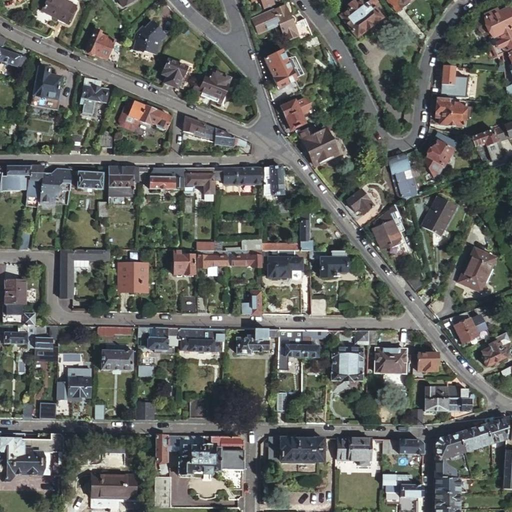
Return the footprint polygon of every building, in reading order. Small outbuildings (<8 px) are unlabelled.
[(77,6),(65,0),(49,0),(43,13),(68,25),(77,6)] [(216,7),(207,0),(201,0),(198,5),(210,14),(216,7)] [(374,3),(371,0),(361,0),(354,6),(349,0),(342,6),(347,12),(340,18),(357,38),(380,18),(370,6),(374,3)] [(412,0),(388,0),(389,0),(387,2),(396,14),(404,9),(403,7),(412,0)] [(284,6),(253,21),(259,34),(279,25),(286,40),(309,30),(304,19),(294,23),(292,17),(290,18),(284,6)] [(489,39),(492,46),(495,45),(500,43),(496,34),(511,28),(511,29),(511,28),(511,17),(511,18),(507,8),(497,12),(496,8),(482,15),(483,17),(475,20),(481,33),(488,29),(492,38),(489,39)] [(152,22),(146,29),(143,32),(140,29),(135,34),(134,41),(136,42),(134,50),(155,56),(158,45),(166,37),(158,29),(159,29),(152,22)] [(511,36),(511,30),(511,29),(511,28),(496,34),(500,43),(511,36)] [(102,32),(95,29),(86,51),(107,59),(115,41),(101,35),(102,32)] [(5,38),(0,35),(0,62),(22,69),(26,58),(1,50),(5,38)] [(322,44),(318,35),(306,41),(310,50),(322,44)] [(511,36),(500,43),(495,45),(496,47),(493,48),(497,56),(511,48),(511,36)] [(125,45),(115,41),(107,59),(119,64),(125,45)] [(296,83),(282,52),(265,60),(275,80),(273,81),(278,92),(296,83)] [(187,69),(169,61),(163,73),(168,76),(164,83),(176,89),(181,77),(183,78),(187,69)] [(56,103),(60,76),(49,74),(50,70),(37,67),(32,99),(56,103)] [(454,68),(443,67),(441,99),(452,100),(452,97),(465,98),(466,79),(454,78),(454,68)] [(203,85),(196,82),(192,92),(202,96),(201,99),(213,105),(215,102),(221,105),(231,80),(212,71),(209,79),(207,78),(203,85)] [(100,89),(101,83),(85,79),(80,98),(83,99),(81,108),(92,110),(94,102),(105,105),(108,91),(100,89)] [(452,104),(452,100),(441,99),(437,99),(435,119),(440,119),(439,125),(463,127),(464,105),(452,104)] [(296,104),(301,114),(309,110),(310,104),(303,100),(296,104)] [(165,130),(170,117),(135,102),(129,117),(126,124),(128,129),(138,133),(143,132),(146,124),(162,131),(165,130)] [(296,104),(295,102),(281,109),(293,132),(306,124),(304,119),(301,114),(296,104)] [(315,113),(310,104),(309,110),(301,114),(304,119),(315,113)] [(203,125),(184,118),(183,132),(200,138),(203,125)] [(339,156),(322,122),(299,134),(316,167),(339,156)] [(511,122),(509,123),(491,130),(496,143),(511,137),(511,122)] [(213,130),(203,125),(200,138),(214,144),(214,130),(213,130)] [(112,131),(103,130),(99,147),(112,147),(112,131)] [(236,139),(214,130),(214,144),(236,147),(237,143),(238,140),(236,139)] [(491,130),(470,137),(475,147),(485,144),(486,147),(496,143),(491,130)] [(456,143),(437,132),(434,139),(437,141),(433,148),(432,147),(430,147),(426,153),(427,155),(423,162),(435,182),(443,166),(456,143)] [(80,151),(81,135),(72,135),(71,150),(80,151)] [(251,156),(252,146),(238,140),(237,143),(242,145),(242,146),(238,146),(237,156),(251,156)] [(399,205),(417,198),(405,155),(387,159),(399,205)] [(482,160),(488,172),(491,171),(501,168),(498,161),(493,163),(491,157),(482,160)] [(26,194),(30,166),(6,166),(6,177),(1,177),(0,184),(0,185),(0,192),(18,195),(18,193),(26,194)] [(43,166),(30,166),(26,194),(26,200),(35,201),(36,193),(40,193),(43,172),(43,166)] [(130,182),(138,182),(138,167),(108,167),(108,196),(130,196),(130,182)] [(138,167),(138,182),(145,182),(145,178),(147,173),(148,167),(138,167)] [(153,175),(153,179),(174,179),(174,168),(155,167),(155,173),(154,173),(154,174),(153,175)] [(43,172),(40,193),(39,200),(52,201),(55,198),(56,193),(62,188),(68,188),(70,170),(57,168),(51,173),(43,172)] [(183,168),(174,168),(174,179),(174,188),(183,188),(183,175),(183,168)] [(214,168),(213,168),(183,168),(183,175),(185,175),(186,186),(204,187),(204,196),(214,197),(214,168)] [(263,186),(263,169),(259,169),(253,168),(224,168),(224,187),(263,186)] [(281,168),(263,169),(263,186),(263,197),(282,197),(282,192),(283,191),(284,189),(284,178),(282,176),(281,176),(281,168)] [(80,174),(73,173),(71,185),(101,189),(103,174),(80,171),(80,174)] [(174,188),(174,179),(153,179),(152,191),(173,191),(174,188)] [(374,207),(360,191),(347,202),(356,213),(360,210),(364,215),(374,207)] [(35,201),(26,200),(25,207),(38,208),(39,200),(40,193),(36,193),(35,201)] [(456,209),(438,199),(423,228),(441,238),(456,209)] [(108,217),(108,202),(99,203),(99,217),(108,217)] [(300,214),(301,252),(309,252),(313,252),(313,242),(309,241),(309,214),(300,214)] [(381,249),(390,245),(401,241),(392,222),(373,231),(381,249)] [(37,250),(53,250),(54,236),(37,235),(37,250)] [(401,241),(390,245),(396,258),(407,252),(403,245),(401,241)] [(197,251),(213,251),(213,243),(197,243),(197,251)] [(60,249),(60,250),(60,259),(71,259),(105,260),(105,250),(61,249),(60,249)] [(227,250),(213,251),(197,251),(197,268),(206,268),(206,266),(227,267),(227,250)] [(262,251),(262,250),(251,250),(252,255),(245,255),(245,250),(227,250),(227,267),(251,267),(251,268),(263,268),(262,251)] [(493,260),(472,251),(458,285),(479,293),(493,260)] [(193,274),(193,255),(183,255),(183,252),(173,252),(173,274),(193,274)] [(313,252),(309,252),(309,261),(321,261),(321,277),(332,277),(332,273),(346,273),(345,259),(344,259),(344,252),(313,252)] [(71,259),(60,259),(60,279),(71,279),(71,259)] [(301,279),(301,261),(267,261),(267,279),(288,279),(292,283),(297,283),(301,279)] [(145,291),(145,265),(118,264),(119,290),(145,291)] [(59,298),(71,298),(71,280),(71,279),(60,279),(59,298)] [(6,303),(24,304),(25,282),(7,281),(6,303)] [(291,316),(300,316),(300,291),(291,291),(291,316)] [(251,315),(260,315),(260,292),(251,292),(251,315)] [(197,298),(197,296),(181,296),(181,313),(197,313),(197,298)] [(197,298),(197,313),(205,314),(205,298),(197,298)] [(310,299),(310,316),(326,317),(326,299),(310,299)] [(35,313),(23,313),(22,324),(34,325),(35,313)] [(469,320),(466,314),(449,320),(462,345),(477,337),(476,335),(487,331),(479,315),(469,320)] [(34,325),(22,324),(17,324),(17,330),(3,330),(3,341),(26,341),(26,348),(34,348),(35,334),(35,325),(34,325)] [(44,334),(44,325),(35,325),(35,334),(34,348),(51,348),(52,337),(49,337),(48,334),(44,334)] [(132,327),(96,326),(96,336),(117,336),(117,334),(132,334),(132,327)] [(177,336),(178,327),(145,327),(145,338),(148,338),(148,349),(155,350),(155,354),(167,354),(167,353),(174,354),(174,348),(167,347),(168,336),(177,336)] [(223,328),(178,327),(177,336),(177,341),(181,342),(181,351),(188,352),(188,354),(213,354),(213,353),(220,353),(221,342),(223,342),(223,339),(223,328)] [(278,338),(278,329),(253,329),(253,337),(246,337),(247,340),(237,339),(236,354),(248,354),(248,352),(266,352),(267,338),(278,338)] [(303,330),(278,329),(278,338),(277,375),(288,374),(289,360),(302,361),(303,330)] [(327,330),(303,330),(302,361),(302,365),(304,367),(305,367),(310,367),(311,366),(311,365),(312,362),(318,361),(319,349),(310,348),(311,340),(327,341),(327,330)] [(338,331),(327,330),(327,341),(327,342),(337,342),(338,331)] [(369,331),(358,331),(357,345),(368,345),(368,344),(369,331)] [(378,331),(369,331),(368,344),(377,345),(378,331)] [(511,343),(504,332),(478,346),(481,352),(479,353),(481,356),(479,357),(484,368),(505,358),(500,348),(511,343)] [(223,339),(223,342),(223,358),(233,358),(233,350),(232,350),(232,339),(223,339)] [(362,381),(362,349),(333,348),(332,381),(362,381)] [(132,379),(132,350),(102,349),(102,379),(132,379)] [(406,356),(406,352),(376,351),(376,375),(406,376),(406,370),(410,370),(411,357),(406,356)] [(433,367),(437,367),(437,356),(418,355),(418,372),(433,373),(433,367)] [(511,365),(500,372),(502,376),(504,375),(505,377),(509,374),(508,372),(509,371),(511,377),(511,365)] [(91,398),(92,369),(70,369),(70,401),(83,402),(83,398),(91,398)] [(447,391),(447,412),(469,413),(470,400),(467,400),(468,391),(460,391),(460,388),(447,387),(447,391)] [(425,411),(447,412),(447,391),(426,390),(425,411)] [(285,395),(276,395),(276,412),(285,411),(285,395)] [(23,402),(23,419),(32,419),(32,403),(23,402)] [(136,402),(136,420),(154,421),(154,402),(136,402)] [(206,418),(206,403),(189,402),(189,418),(206,418)] [(57,403),(57,419),(64,419),(65,404),(57,403)] [(96,405),(96,420),(104,420),(104,405),(96,405)] [(222,408),(222,422),(232,422),(232,408),(222,408)] [(411,409),(410,425),(423,425),(423,409),(411,409)] [(308,423),(324,423),(325,410),(308,410),(308,423)] [(506,441),(508,419),(491,424),(486,426),(491,444),(506,441)] [(464,451),(491,444),(486,426),(459,434),(464,451)] [(24,434),(0,433),(0,440),(24,441),(24,434)] [(50,450),(64,451),(64,438),(61,435),(51,434),(51,442),(46,442),(24,441),(0,440),(0,475),(8,476),(13,473),(13,470),(49,471),(50,450)] [(436,444),(436,458),(443,456),(464,451),(459,434),(440,440),(436,444)] [(155,462),(154,507),(171,508),(172,470),(177,470),(177,476),(191,477),(191,472),(219,472),(219,469),(242,469),(243,438),(239,438),(204,437),(203,447),(184,447),(184,459),(177,459),(177,456),(167,455),(167,462),(155,462)] [(168,437),(155,437),(155,462),(167,462),(167,455),(168,437)] [(179,437),(168,437),(167,455),(177,456),(177,459),(184,459),(184,447),(203,447),(204,437),(187,437),(179,437)] [(322,438),(269,438),(268,460),(279,461),(279,462),(322,463),(322,438)] [(352,439),(341,438),(341,442),(350,443),(349,460),(349,461),(361,461),(369,461),(370,461),(371,439),(352,439)] [(405,440),(382,439),(382,454),(398,454),(398,455),(423,456),(424,445),(419,440),(405,440)] [(350,443),(341,442),(340,459),(349,460),(350,443)] [(63,471),(64,451),(50,450),(49,471),(63,471)] [(436,479),(455,479),(455,473),(454,470),(452,470),(451,468),(448,467),(449,465),(445,464),(443,456),(436,458),(436,479)] [(383,476),(383,485),(411,486),(412,477),(383,476)] [(137,478),(92,477),(92,498),(137,499),(137,478)] [(436,479),(435,494),(459,495),(459,479),(455,479),(436,479)] [(511,481),(504,482),(503,492),(511,492),(511,481)] [(423,499),(423,487),(411,486),(383,485),(383,489),(386,489),(386,494),(401,495),(401,499),(417,499),(423,499)] [(459,495),(435,494),(435,509),(458,510),(459,495)] [(416,511),(417,499),(401,499),(400,511),(416,511)]
